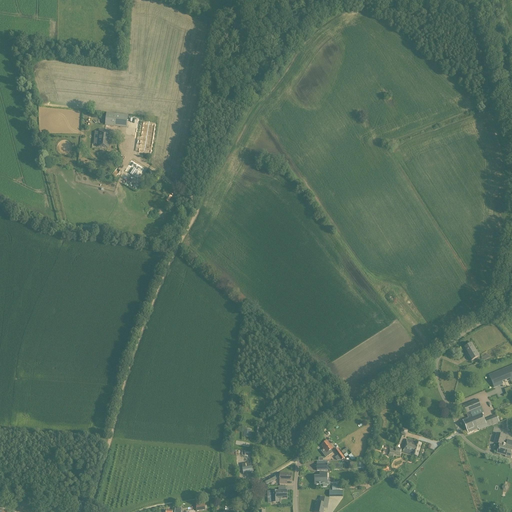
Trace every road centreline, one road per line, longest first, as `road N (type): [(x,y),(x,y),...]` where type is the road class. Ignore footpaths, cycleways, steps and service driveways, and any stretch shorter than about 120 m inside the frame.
road 1 (track): [(88,511),(125,375),(175,250)]
road 2 (track): [(197,207),(270,69),(309,23),(345,0)]
road 3 (unclassified): [(296,511),(298,459),(315,432),(431,360)]
road 4 (track): [(421,0),(453,5),(487,35),(510,135)]
road 5 (residential): [(511,460),(460,434),(431,360)]
